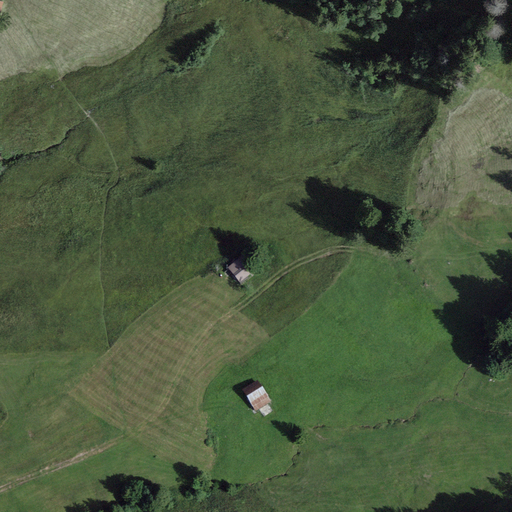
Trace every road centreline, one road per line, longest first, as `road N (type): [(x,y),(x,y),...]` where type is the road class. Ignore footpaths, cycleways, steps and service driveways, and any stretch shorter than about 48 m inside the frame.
road 1 (track): [(130,433),(153,421),(209,327),(280,274),(330,249),(406,257),(511,249)]
road 2 (track): [(0,488),(130,433)]
